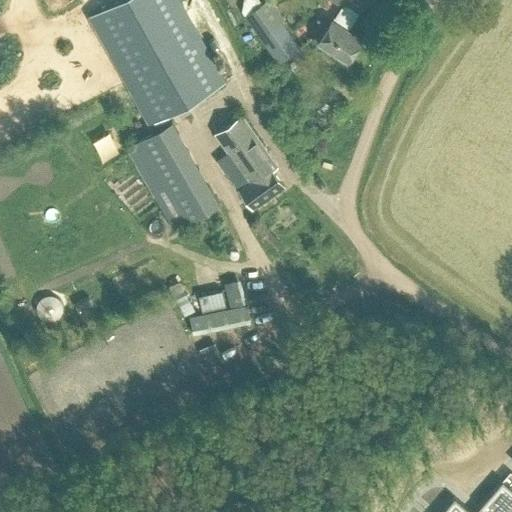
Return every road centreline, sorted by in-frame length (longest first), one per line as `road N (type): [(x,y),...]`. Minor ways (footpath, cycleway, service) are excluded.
road 1 (unclassified): [(511,359),(382,268),(351,230),(347,200),(357,157),(395,63),(434,0)]
road 2 (track): [(15,511),(382,268)]
